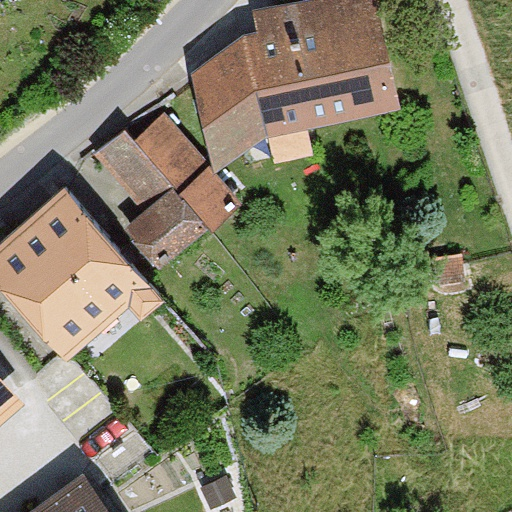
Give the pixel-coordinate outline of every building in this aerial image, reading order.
[(270,0),(246,6),(224,28),(194,65),(210,163),(264,130),(268,155),(308,150),(306,113),(394,100),(378,0),(270,0)] [(167,119),(140,144),(216,229),(244,204),(167,119)] [(207,228),(128,141),(104,162),(151,214),(138,226),(170,261),(207,228)] [(61,178),(0,228),(0,271),(60,343),(124,290),(141,310),(159,294),(61,178)] [(0,408),(19,392),(0,369),(0,408)] [(113,511),(76,465),(17,511),(113,511)]
